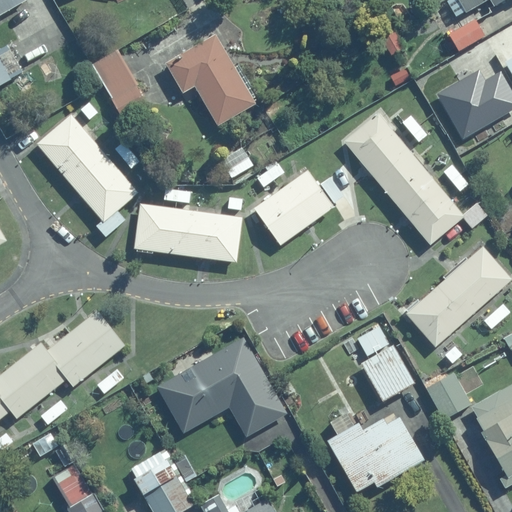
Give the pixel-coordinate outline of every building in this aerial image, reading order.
[(0,0),(0,18),(29,3),(27,0),(0,0)] [(511,0),(459,0),(467,14),(490,1),(496,11),(511,1),(511,0)] [(476,19),(448,35),(459,54),(487,39),(476,19)] [(259,105),(216,34),(167,64),(185,94),(195,88),(219,129),(259,105)] [(5,48),(0,51),(0,88),(21,75),(5,48)] [(119,50),(92,65),(121,118),(148,103),(119,50)] [(487,88),(508,76),(495,53),(474,65),(487,88)] [(379,113),(343,142),(430,247),(463,220),(472,230),(488,217),(476,203),(462,214),(379,113)] [(73,114),(37,144),(102,221),(96,226),(106,238),(128,219),(120,210),(140,193),(73,114)] [(412,115),(401,124),(418,144),(429,135),(412,115)] [(125,138),(113,150),(132,171),(141,162),(148,170),(173,147),(146,117),(124,137),(125,138)] [(253,176),(262,189),(286,173),(277,161),(253,176)] [(453,164),(442,173),(459,194),(470,185),(453,164)] [(307,172),(255,210),(283,249),(336,210),(333,206),(346,197),(331,177),(318,187),(307,172)] [(163,188),(162,201),(190,204),(192,191),(163,188)] [(140,209),(136,251),(136,255),(154,256),(154,253),(238,262),(243,219),(140,209)] [(0,227),(0,248),(9,244),(0,227)] [(436,351),(511,281),(511,280),(482,248),(469,259),(465,255),(440,277),(443,280),(421,300),(420,299),(403,314),(436,351)] [(511,313),(503,303),(482,321),(491,332),(511,313)] [(50,351),(69,381),(75,389),(126,347),(100,312),(50,351)] [(370,362),(362,366),(383,404),(418,384),(396,345),(390,348),(378,328),(357,340),(370,362)] [(511,332),(502,338),(511,355),(511,332)] [(242,336),(174,378),(156,389),(184,435),(229,407),(249,440),(290,415),(247,344),(242,336)] [(0,394),(1,395),(12,414),(19,422),(69,381),(50,351),(44,342),(0,373),(0,394)] [(117,368),(96,387),(104,397),(125,377),(117,368)] [(452,371),(423,386),(443,423),(471,408),(452,371)] [(497,477),(507,491),(511,488),(511,383),(473,408),(478,417),(474,420),(506,471),(497,477)] [(0,423),(12,414),(1,395),(0,394),(0,423)] [(59,400),(40,417),(48,427),(68,410),(59,400)] [(336,436),(326,442),(359,494),(374,485),(378,491),(428,460),(402,418),(397,421),(391,412),(366,428),(362,421),(355,426),(345,411),(327,422),(336,436)] [(0,455),(15,443),(6,432),(0,437),(0,455)] [(59,447),(50,432),(29,444),(38,459),(59,447)] [(165,448),(128,468),(152,511),(176,511),(158,479),(176,469),(165,448)] [(102,511),(76,467),(53,480),(69,506),(65,509),(67,511),(102,511)] [(203,511),(271,511),(265,502),(247,511),(230,511),(218,493),(199,504),(203,511)]
